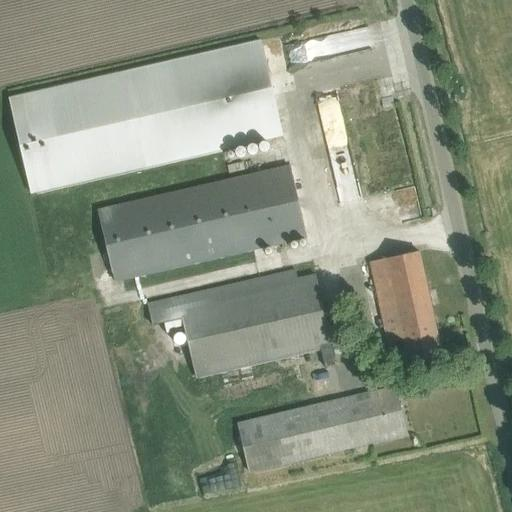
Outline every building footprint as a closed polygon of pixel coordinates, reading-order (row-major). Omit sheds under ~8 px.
[(125,73),(10,99),(31,193),(283,135),(261,41),(125,73)] [(343,108),(322,111),(332,175),(352,172),(343,108)] [(290,166),(271,171),(98,212),(115,282),(307,236),(290,166)] [(402,341),(407,365),(442,357),(419,252),(370,262),(388,344),(402,341)] [(316,275),(298,280),(295,268),(146,303),(152,326),(164,323),(166,333),(185,329),(196,378),(313,350),(321,348),(326,367),(337,365),(333,345),(316,275)] [(396,387),(376,392),(240,425),(251,471),(407,434),(396,387)]
